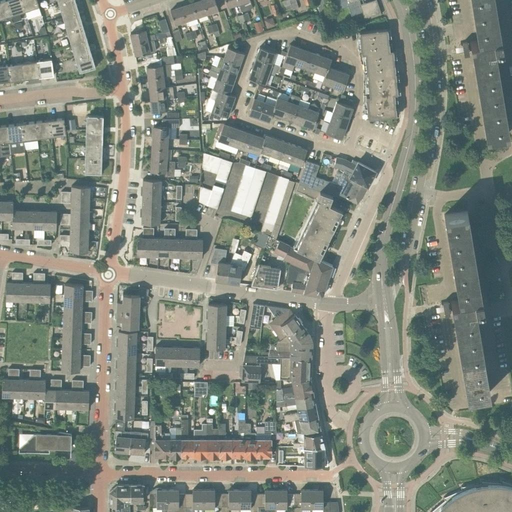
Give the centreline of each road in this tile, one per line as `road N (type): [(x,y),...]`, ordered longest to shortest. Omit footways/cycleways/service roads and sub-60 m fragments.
road 1 (residential): [(356,126),(352,53),(295,33),(256,40),(237,114),(346,152)]
road 2 (residential): [(99,472),(329,474)]
road 3 (residential): [(328,305),(109,272)]
road 4 (residential): [(491,314),(498,398),(461,403),(446,316)]
road 5 (residential): [(99,472),(109,272)]
road 6 (residential): [(328,305),(389,167),(346,152)]
road 7 (residential): [(109,272),(124,171),(122,89)]
road 8 (tertiary): [(398,0),(416,84),(401,172)]
road 9 (residential): [(418,193),(431,118),(428,34)]
road 10 (tertiary): [(384,303),(382,243),(401,172)]
road 11 (residential): [(0,100),(122,89)]
road 12 (residential): [(471,194),(491,314)]
road 13 (residential): [(340,423),(326,384),(328,305)]
